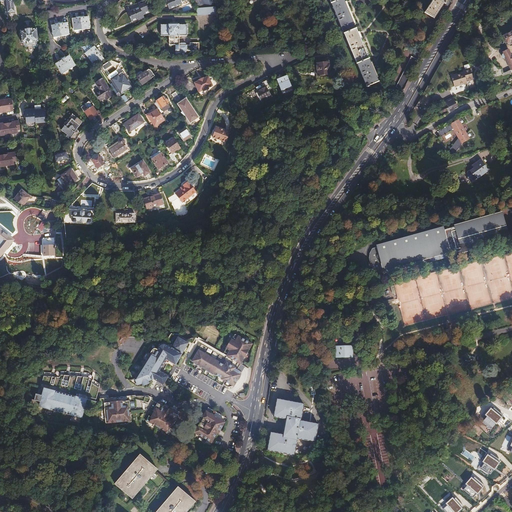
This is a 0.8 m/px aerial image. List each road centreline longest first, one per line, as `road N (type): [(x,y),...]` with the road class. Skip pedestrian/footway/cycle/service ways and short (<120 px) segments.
road 1 (track): [(0,297),(74,295),(77,264),(92,256),(192,264),(218,258),(240,244),(292,178),(389,121)]
road 2 (residential): [(281,56),(213,105),(186,163),(129,186),(92,179),(82,168),(80,139),(177,66)]
road 3 (tertiary): [(273,347),(311,239),(411,104),(471,0)]
road 4 (tertiary): [(461,0),(389,121),(297,248),(265,345)]
road 5 (tertiary): [(265,345),(237,465),(215,511)]
road 6 (tertiary): [(224,511),(254,447),(273,347)]
road 7 (residential): [(177,66),(107,48),(97,20),(110,0)]
